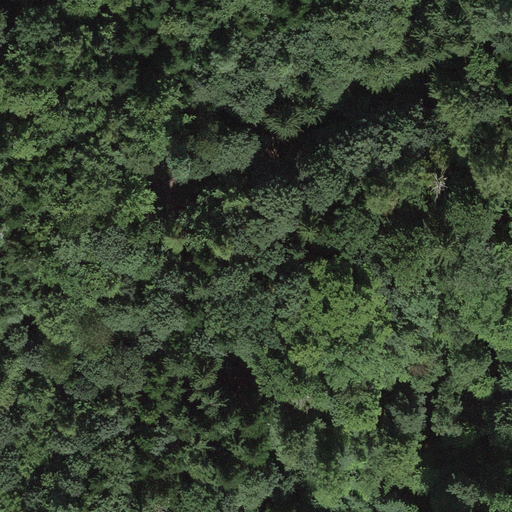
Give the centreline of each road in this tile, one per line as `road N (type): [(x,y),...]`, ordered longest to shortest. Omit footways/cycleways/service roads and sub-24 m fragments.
road 1 (track): [(0,98),(36,97),(116,128),(174,172),(117,511)]
road 2 (track): [(174,172),(501,0)]
